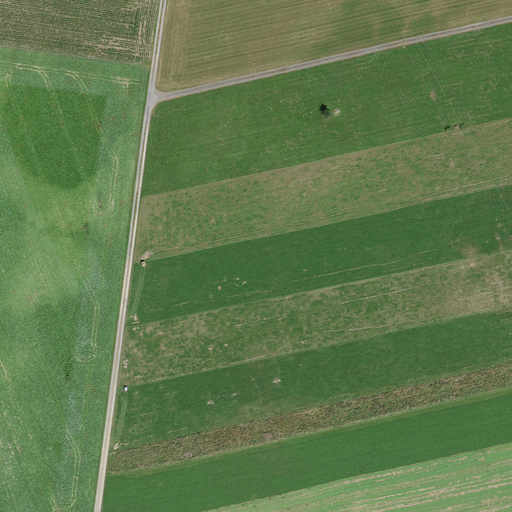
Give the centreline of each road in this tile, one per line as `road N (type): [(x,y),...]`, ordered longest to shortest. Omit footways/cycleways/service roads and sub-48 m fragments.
road 1 (track): [(165,0),(96,511)]
road 2 (track): [(149,98),(511,17)]
